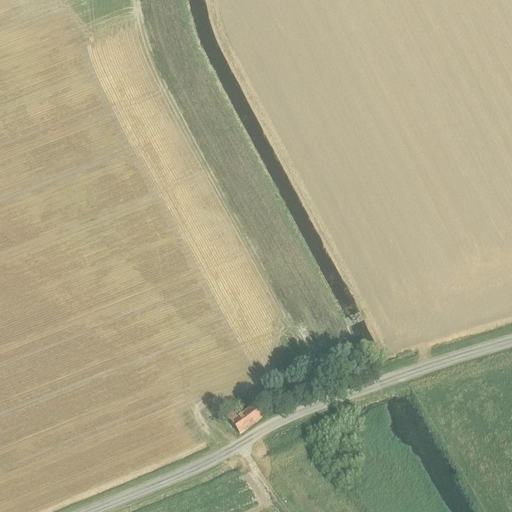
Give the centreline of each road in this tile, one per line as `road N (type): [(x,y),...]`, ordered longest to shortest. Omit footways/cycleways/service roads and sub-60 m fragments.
road 1 (unclassified): [(241,449),(265,427),(346,394),(511,341)]
road 2 (unclassified): [(86,511),(241,449)]
